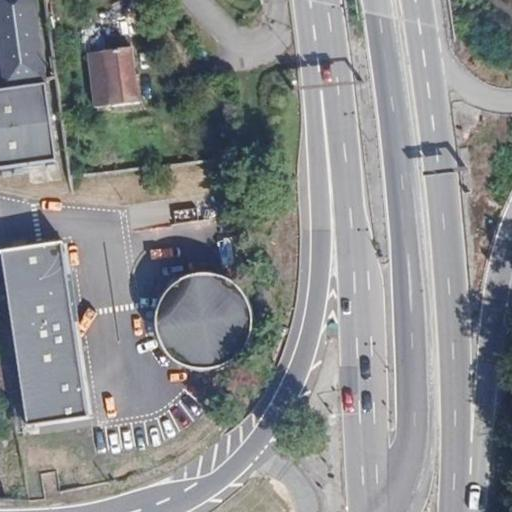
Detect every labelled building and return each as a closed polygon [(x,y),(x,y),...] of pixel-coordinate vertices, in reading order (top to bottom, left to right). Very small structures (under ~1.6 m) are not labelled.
[(47,80),(34,0),(0,0),(0,40),(7,86),(47,80)] [(91,41),(92,55),(131,49),(130,36),(91,41)] [(131,49),(92,55),(86,56),(95,110),(138,104),(131,49)] [(0,170),(57,163),(44,86),(0,92),(0,170)] [(64,246),(6,255),(34,432),(92,423),(64,246)] [(247,332),(248,322),(247,312),(244,303),(239,295),(233,288),(226,282),(218,278),(209,275),(200,274),(191,275),(181,278),(173,282),(166,288),(159,295),(155,304),(152,312),(151,322),(152,332),(155,340),(159,349),(165,356),(172,362),(181,366),(190,369),(199,370),(208,369),(218,366),(226,362),(233,356),(239,349),(244,341),(247,332)]
